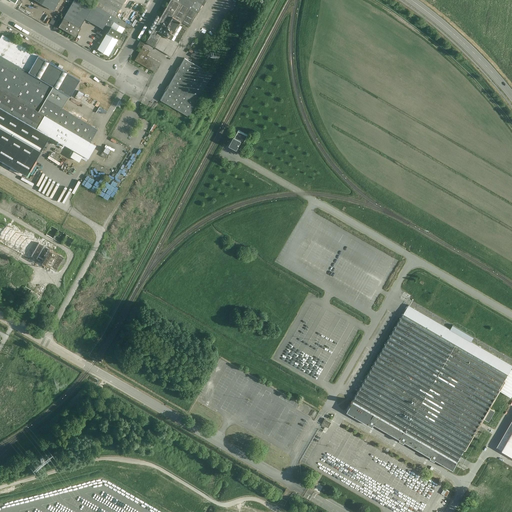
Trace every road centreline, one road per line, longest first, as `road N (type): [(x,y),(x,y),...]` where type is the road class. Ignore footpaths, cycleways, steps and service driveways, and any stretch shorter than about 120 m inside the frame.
road 1 (residential): [(311,497),(0,316)]
road 2 (residential): [(511,315),(230,152)]
road 3 (track): [(0,488),(115,458),(159,468),(223,506),(250,499),(277,509)]
road 4 (secondary): [(511,97),(411,0)]
road 5 (residential): [(0,6),(114,72)]
road 6 (residential): [(449,511),(511,407)]
